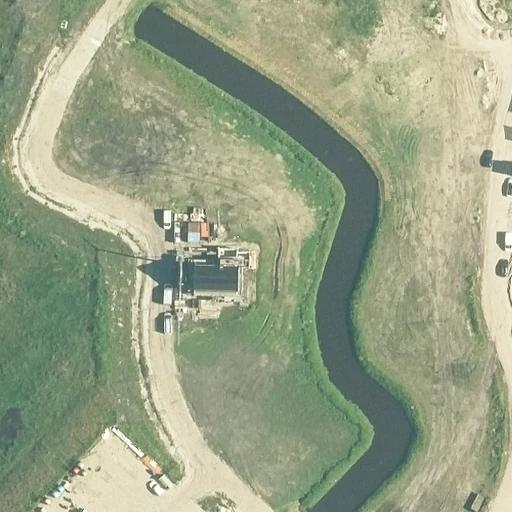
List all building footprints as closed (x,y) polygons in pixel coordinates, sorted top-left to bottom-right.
[(206,0),(209,10),(217,8),(220,17),(231,14),(236,30),(280,16),(275,0),(206,0)] [(303,0),(305,8),(329,4),(330,10),(346,7),(344,0),(303,0)] [(422,85),(438,81),(431,52),(411,57),(407,41),(376,49),(380,66),(385,65),(391,92),(406,89),(407,90),(422,87),(422,85)] [(138,70),(114,54),(99,77),(119,91),(109,106),(127,118),(129,114),(141,122),(150,110),(141,104),(158,79),(141,67),(138,70)] [(409,143),(401,145),(406,164),(438,156),(434,139),(458,134),(451,106),(403,117),(409,143)] [(88,139),(72,132),(61,160),(76,166),(73,172),(94,180),(96,174),(104,177),(115,150),(126,154),(135,132),(97,117),(88,139)] [(186,155),(160,192),(185,210),(194,197),(196,198),(198,194),(208,201),(229,172),(216,163),(209,172),(186,155)] [(464,185),(403,187),(404,201),(413,201),(413,210),(424,209),(424,231),(433,231),(434,235),(446,235),(446,231),(464,231),(464,185)] [(409,247),(407,268),(410,268),(408,296),(423,298),(423,302),(439,303),(439,299),(456,300),(458,269),(437,268),(439,249),(409,247)] [(217,270),(193,269),(192,299),(240,300),(241,272),(248,272),(249,256),(237,255),(237,252),(217,252),(217,270)] [(470,368),(465,341),(453,343),(448,318),(413,324),(418,351),(420,351),(424,376),(470,368)] [(206,343),(189,346),(193,371),(221,366),(223,376),(243,372),(237,340),(240,340),(237,319),(200,326),(200,328),(204,328),(206,343)] [(257,389),(214,397),(220,424),(245,419),(248,433),(274,427),(271,412),(262,414),(257,389)] [(453,454),(485,458),(492,408),(476,406),(477,394),(453,391),(451,405),(460,406),(453,454)] [(267,475),(286,494),(295,484),(298,487),(309,476),(306,473),(318,460),(300,443),(307,436),(295,425),(276,446),(286,455),(267,475)] [(408,510),(413,511),(460,511),(465,501),(437,488),(442,476),(418,465),(412,479),(420,482),(408,510)]
